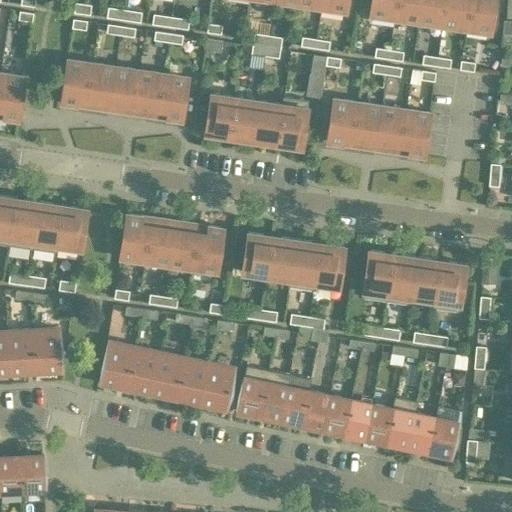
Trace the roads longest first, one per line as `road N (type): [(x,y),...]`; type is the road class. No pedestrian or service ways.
road 1 (residential): [(509,511),(63,423),(0,421)]
road 2 (residential): [(511,231),(0,157)]
